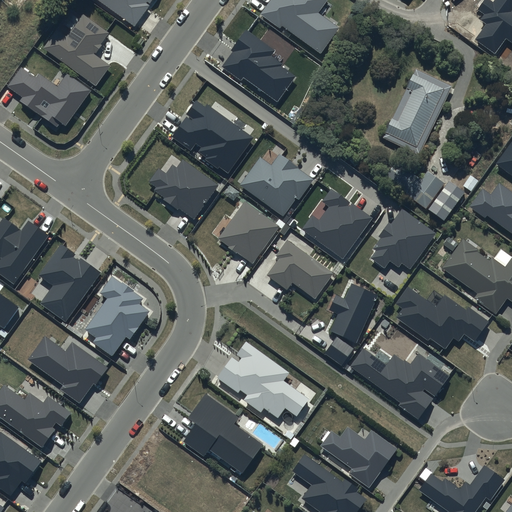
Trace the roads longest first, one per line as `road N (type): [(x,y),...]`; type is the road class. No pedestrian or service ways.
road 1 (residential): [(62,511),(180,346),(192,315),(174,269),(68,190)]
road 2 (residential): [(68,190),(207,0)]
